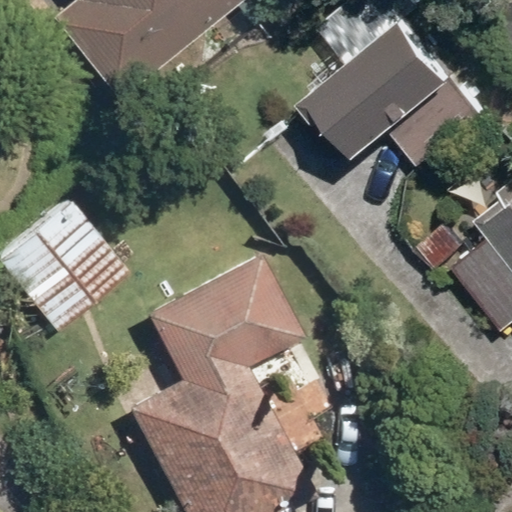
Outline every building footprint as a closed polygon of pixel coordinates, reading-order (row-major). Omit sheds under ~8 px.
[(66,0),(53,11),(122,95),(238,0),(66,0)] [(398,20),(294,106),(312,127),(319,121),(351,161),(387,131),(448,80),(398,20)] [(478,116),(448,80),(387,131),(416,167),(478,116)] [(511,189),(481,213),(497,233),(463,260),(511,322),(511,189)] [(73,194),(0,252),(0,255),(57,325),(131,265),(73,194)] [(263,245),(148,305),(183,372),(131,399),(190,511),(271,511),(317,488),(249,359),(307,328),(263,245)] [(150,511),(144,501),(126,511),(150,511)]
